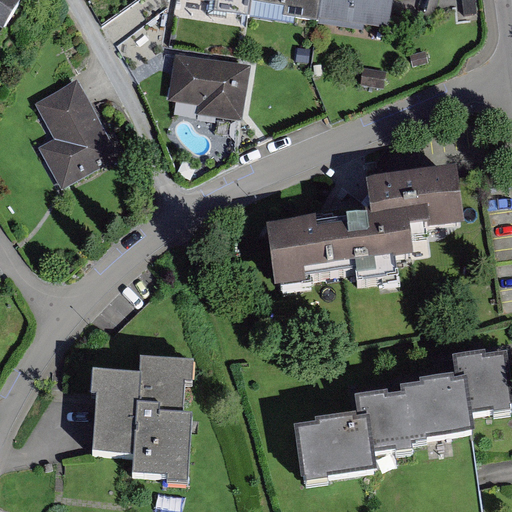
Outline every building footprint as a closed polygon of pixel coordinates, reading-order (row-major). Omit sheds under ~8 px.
[(42,0),(0,0),(0,19),(23,33),(42,0)] [(252,0),(187,0),(252,9),(252,0)] [(253,0),(253,4),(326,12),(326,0),(253,0)] [(401,0),(326,0),(325,19),(399,26),(401,0)] [(257,70),(180,60),(174,107),(233,114),(232,120),(250,122),(257,70)] [(391,77),(370,75),(369,88),(390,90),(391,77)] [(127,162),(84,89),(44,112),(68,153),(49,164),(68,196),(127,162)] [(487,235),(480,177),(370,191),(374,223),(271,236),(278,297),(447,276),(443,240),(487,235)] [(511,420),(511,365),(465,370),(467,392),(421,398),(428,454),(502,447),(499,422),(511,420)] [(208,490),(216,370),(149,366),(148,382),(107,379),(106,398),(101,462),(140,465),(139,485),(208,490)] [(428,454),(421,398),(357,408),(359,427),(296,435),(303,492),(379,482),(376,460),(428,454)]
